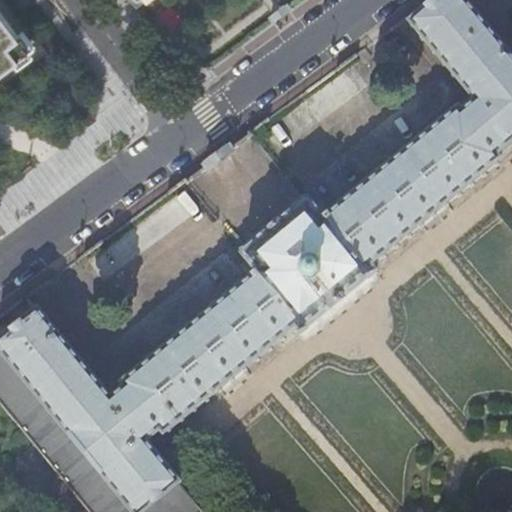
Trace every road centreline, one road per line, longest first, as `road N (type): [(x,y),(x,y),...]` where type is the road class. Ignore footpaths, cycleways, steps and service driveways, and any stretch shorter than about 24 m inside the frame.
road 1 (primary): [(370,0),(182,137)]
road 2 (primary): [(182,137),(0,270)]
road 3 (residential): [(182,137),(77,0)]
